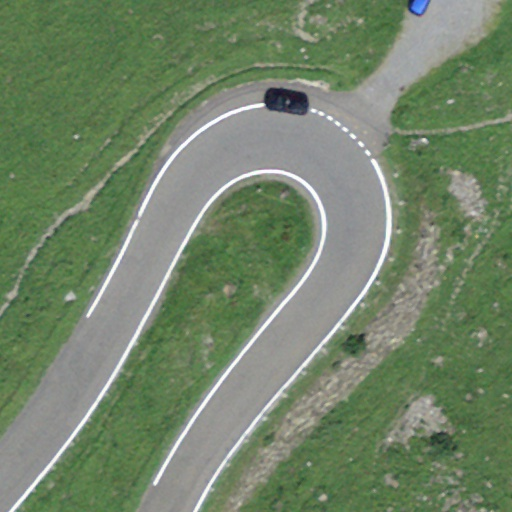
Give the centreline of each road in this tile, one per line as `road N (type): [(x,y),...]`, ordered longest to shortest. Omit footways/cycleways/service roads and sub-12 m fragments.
road 1 (primary): [(170,511),(224,418),(327,293),(350,248),(356,215),(348,181),(318,151),(287,139),(240,145),(195,177),(75,392),(0,482)]
road 2 (track): [(363,122),(455,0)]
